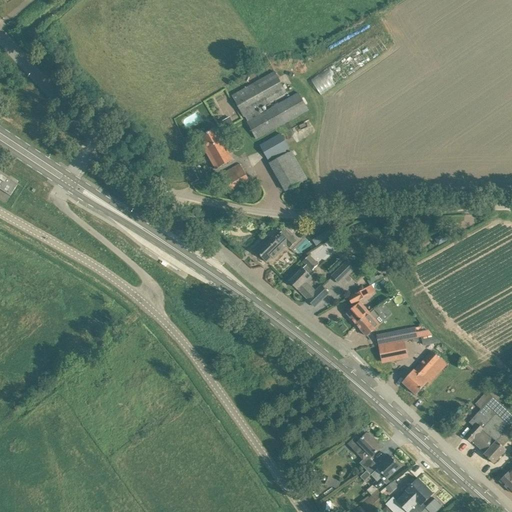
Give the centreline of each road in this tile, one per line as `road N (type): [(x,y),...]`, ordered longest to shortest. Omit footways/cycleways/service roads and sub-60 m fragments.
road 1 (primary): [(499,511),(336,362),(142,228)]
road 2 (unclassified): [(511,205),(270,213),(170,195)]
road 3 (unclassified): [(303,511),(201,362),(151,308)]
road 4 (residential): [(352,350),(170,195)]
road 5 (unclassified): [(151,308),(0,212)]
road 6 (unclassified): [(65,186),(65,209),(151,281),(151,308)]
road 7 (unclassified): [(95,137),(0,32)]
